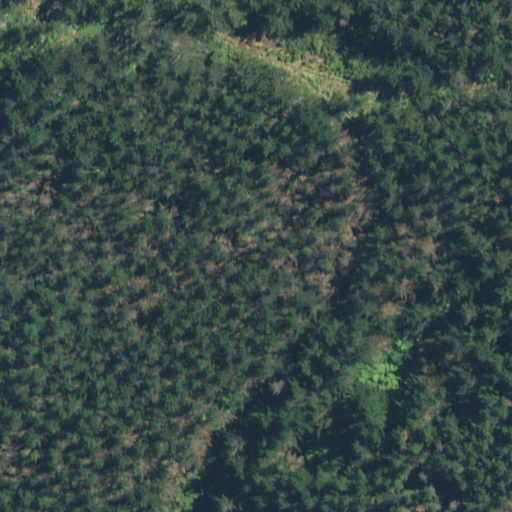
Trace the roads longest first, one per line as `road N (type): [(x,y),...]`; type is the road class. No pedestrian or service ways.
road 1 (track): [(180,0),(456,79),(511,56)]
road 2 (track): [(0,31),(60,14),(173,0)]
